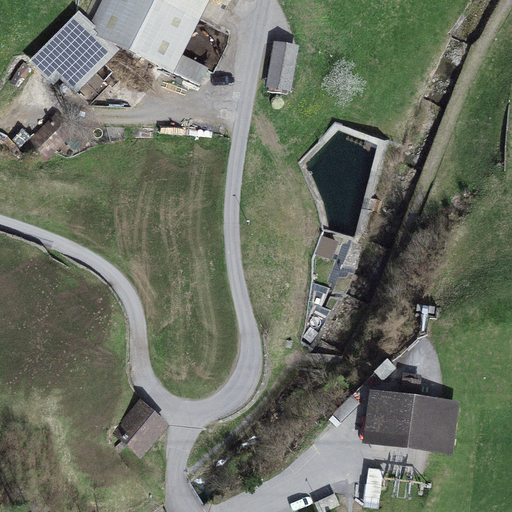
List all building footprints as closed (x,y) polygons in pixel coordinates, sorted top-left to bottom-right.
[(179,56),(206,0),(94,0),(83,23),(99,39),(100,38),(198,86),(206,70),(179,56)] [(99,39),(83,23),(78,18),(32,64),(52,83),(59,76),(75,92),(114,53),(99,39)] [(269,85),(289,89),(296,51),(276,48),(269,85)] [(55,119),(28,144),(44,161),(71,135),(55,119)] [(438,240),(419,230),(396,275),(416,285),(438,240)] [(316,254),(331,260),(331,259),(333,254),(337,244),(322,239),(316,254)] [(387,361),(375,374),(383,382),(395,369),(387,361)] [(404,381),(419,383),(420,376),(405,374),(404,381)] [(404,381),(402,395),(417,397),(419,383),(404,381)] [(448,452),(453,407),(379,397),(373,442),(448,452)] [(335,415),(341,422),(359,405),(352,399),(335,415)] [(140,406),(116,433),(140,455),(165,428),(140,406)] [(314,442),(321,449),(341,429),(334,422),(314,442)] [(382,473),(369,472),(366,504),(380,505),(382,473)] [(318,511),(325,511),(339,506),(334,495),(315,505),(318,511)]
